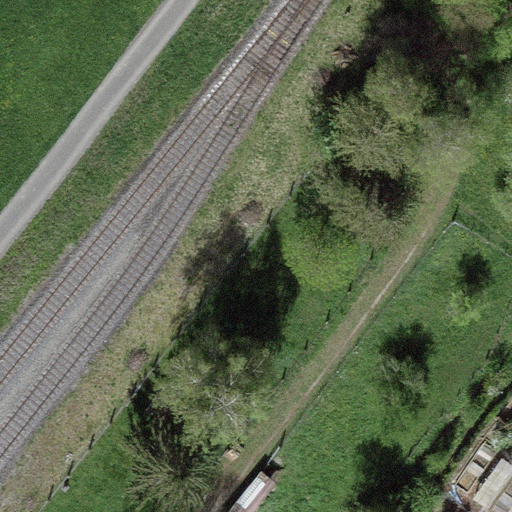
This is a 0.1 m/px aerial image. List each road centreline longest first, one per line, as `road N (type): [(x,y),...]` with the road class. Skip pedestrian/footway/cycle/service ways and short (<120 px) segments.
road 1 (track): [(205,511),(438,188),(454,76),(432,13)]
road 2 (track): [(0,228),(182,0)]
